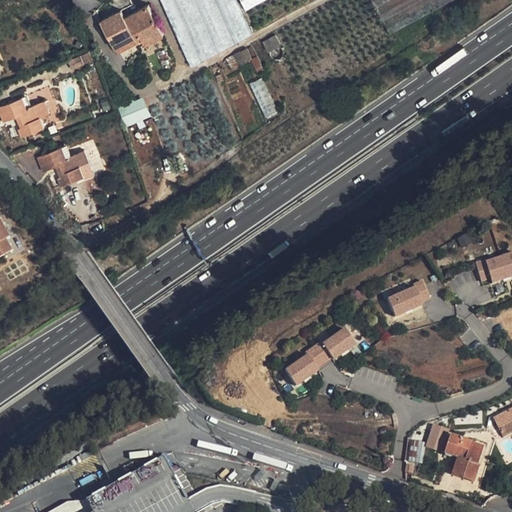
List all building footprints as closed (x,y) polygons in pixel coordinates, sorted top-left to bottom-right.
[(122,10),(133,4),(131,0),(116,0),(121,9),(122,10)] [(161,0),(187,57),(191,67),(224,49),(252,34),(237,0),(161,0)] [(242,0),(256,30),(310,0),(242,0)] [(372,0),(391,33),(450,0),(372,0)] [(121,9),(103,19),(110,30),(106,32),(115,48),(136,36),(141,34),(143,37),(146,43),(164,33),(149,4),(126,17),(122,10),(121,9)] [(110,30),(103,19),(100,21),(106,32),(110,30)] [(281,44),(275,34),(263,41),(268,52),(270,51),(271,49),(273,46),(277,45),(279,46),(281,44)] [(136,36),(115,48),(118,52),(139,40),(138,39),(136,36)] [(247,47),(233,54),(239,65),(253,58),(247,47)] [(89,51),(81,54),(85,63),(93,59),(89,51)] [(81,54),(68,60),(72,69),(85,63),(81,54)] [(239,65),(233,54),(226,58),(232,69),(239,65)] [(252,59),(256,71),(262,69),(258,57),(252,59)] [(262,76),(249,83),(266,117),(279,111),(262,76)] [(27,95),(22,97),(26,108),(31,106),(27,95)] [(22,97),(0,106),(0,112),(4,122),(17,116),(16,113),(21,111),(24,119),(19,121),(21,126),(18,127),(22,136),(45,127),(41,117),(50,113),(45,100),(31,106),(26,108),(22,97)] [(135,98),(118,106),(127,126),(151,115),(143,97),(136,101),(135,98)] [(17,116),(19,121),(24,119),(21,111),(16,113),(17,116)] [(67,144),(62,146),(66,157),(71,155),(67,144)] [(62,146),(38,156),(44,171),(57,165),(55,163),(61,160),(64,168),(59,170),(61,175),(58,177),(62,185),(85,176),(81,166),(90,162),(85,149),(71,155),(66,157),(62,146)] [(57,165),(59,170),(64,168),(61,160),(55,163),(57,165)] [(0,256),(11,250),(4,239),(8,237),(0,222),(0,256)] [(511,252),(475,260),(481,284),(511,277),(511,252)] [(386,296),(395,316),(432,300),(423,280),(386,296)] [(335,360),(358,344),(345,326),(322,342),(335,360)] [(320,343),(284,367),(296,385),(331,361),(320,343)] [(511,422),(499,429),(503,438),(511,433),(511,422)] [(474,482),(483,450),(457,442),(450,439),(445,456),(451,458),(458,460),(454,475),(474,482)] [(420,462),(422,441),(408,440),(406,461),(420,462)] [(193,511),(190,506),(187,500),(161,457),(84,501),(90,511),(193,511)]
